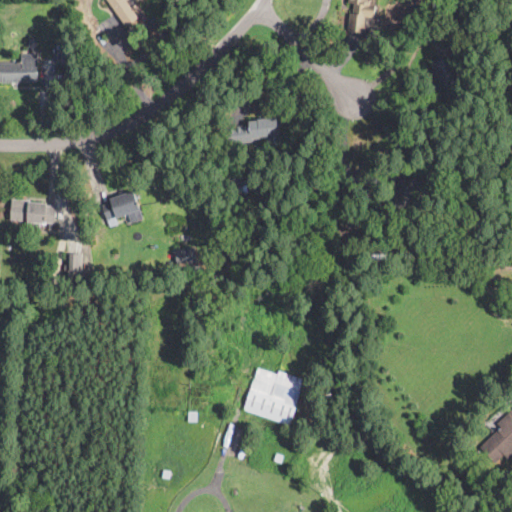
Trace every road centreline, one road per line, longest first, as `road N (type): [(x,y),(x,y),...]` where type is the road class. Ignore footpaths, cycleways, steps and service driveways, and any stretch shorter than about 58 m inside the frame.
road 1 (residential): [(0,143),(106,138),(153,122),(267,0)]
road 2 (residential): [(260,12),(354,101)]
